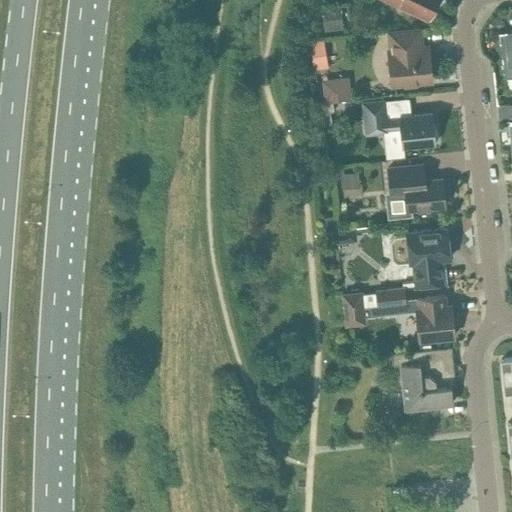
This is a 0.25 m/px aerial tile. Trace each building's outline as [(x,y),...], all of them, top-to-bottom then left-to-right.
[(436,0),(391,0),(429,17),(436,0)] [(344,30),(342,8),(323,10),(325,32),(344,30)] [(421,28),(389,31),(391,49),(389,49),(392,83),(433,79),(429,45),(423,45),(421,28)] [(506,76),(511,75),(511,30),(500,31),(500,33),(502,32),(506,76)] [(323,37),(310,39),(315,69),(328,66),(323,37)] [(325,103),(333,102),(352,100),(350,77),(322,80),(325,103)] [(386,99),(364,102),(367,133),(389,131),(389,129),(401,128),(403,146),(436,142),(436,138),(437,136),(437,133),(437,130),(436,128),(435,125),(433,111),(399,115),(400,116),(388,117),(386,99)] [(339,103),(341,115),(355,113),(353,100),(339,103)] [(333,102),(325,103),(321,104),(324,125),(332,123),(330,111),(334,110),(333,102)] [(424,164),(388,168),(391,198),(405,196),(407,209),(445,205),(443,178),(426,180),(424,164)] [(340,173),(342,188),(361,186),(358,170),(340,173)] [(321,216),(322,229),(335,227),(334,215),(321,216)] [(369,227),(338,230),(339,242),(358,240),(357,233),(369,232),(369,227)] [(394,235),(390,241),(392,258),(398,263),(413,262),(416,285),(444,282),(441,259),(451,258),(448,227),(407,232),(407,233),(394,235)] [(363,290),(342,292),(345,325),(366,322),(366,315),(417,310),(420,339),(455,335),(452,303),(447,304),(446,294),(405,298),(404,286),(376,289),(378,303),(365,304),(363,290)] [(448,346),(380,353),(381,361),(394,359),(394,364),(402,364),(406,407),(454,402),(448,346)] [(511,357),(501,358),(505,393),(511,392),(511,401),(511,422),(508,423),(511,456),(511,357)]
